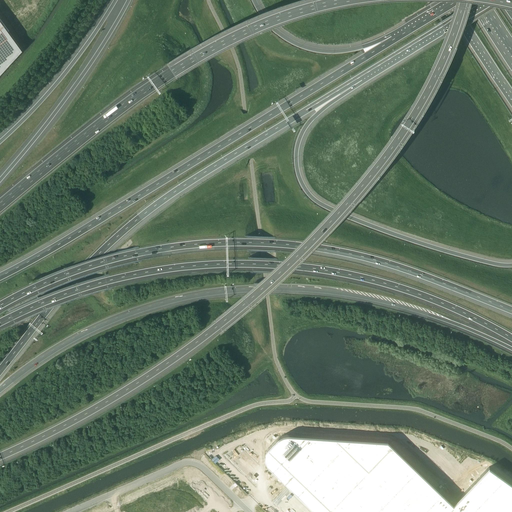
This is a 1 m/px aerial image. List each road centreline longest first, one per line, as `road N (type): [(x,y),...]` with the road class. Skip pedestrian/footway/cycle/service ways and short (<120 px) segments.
road 1 (motorway): [(0,455),(155,370),(274,277),(404,128),(462,0)]
road 2 (motorway): [(0,389),(59,345),(123,314),(257,287),(381,301),(511,349)]
road 3 (motorway): [(0,322),(105,281),(251,263),(309,267),(411,291),(511,338)]
road 4 (motorway): [(0,304),(117,257),(273,242),(374,260),(511,310)]
road 5 (motorway): [(0,370),(134,221),(359,77)]
road 6 (motorway): [(391,38),(0,276)]
road 7 (motorway): [(325,0),(195,56),(0,203)]
road 8 (motorway): [(511,264),(403,237),(331,209),(304,188),(296,168),(302,131),(359,77)]
road 9 (motorway): [(126,0),(73,87),(0,180)]
road 10 (motorway): [(114,0),(52,87),(0,141)]
road 11 (motorway): [(391,38),(317,51),(284,38),(253,0)]
road 12 (motorway): [(359,77),(485,0)]
road 13 (unclassified): [(194,463),(72,511)]
